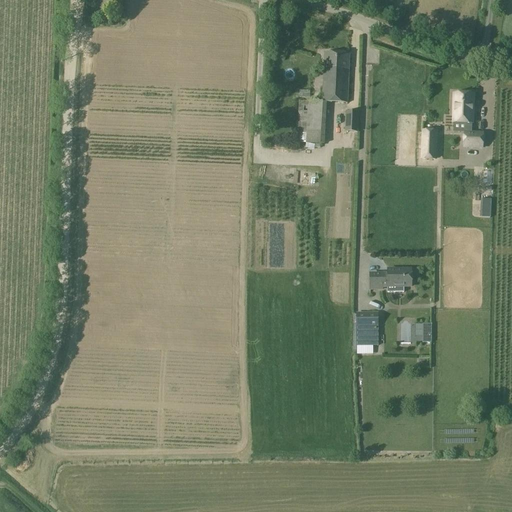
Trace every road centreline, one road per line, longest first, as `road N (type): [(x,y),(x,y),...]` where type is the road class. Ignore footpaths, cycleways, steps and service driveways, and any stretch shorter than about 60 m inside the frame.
road 1 (unclassified): [(0,453),(25,423),(47,361),(77,0)]
road 2 (unknown): [(357,252),(364,22)]
road 3 (unclassified): [(483,59),(296,0)]
